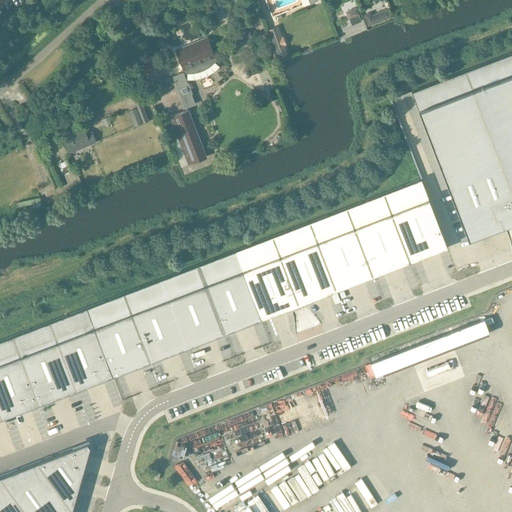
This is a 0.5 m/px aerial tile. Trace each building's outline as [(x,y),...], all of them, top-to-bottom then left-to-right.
[(316,0),(265,0),(272,18),(316,0)] [(349,18),(352,25),(361,21),(356,8),(348,11),(346,14),(348,19),(349,18)] [(374,23),(372,16),(371,15),(368,14),(364,15),(368,25),(374,23)] [(280,38),(277,27),(269,30),(279,56),(286,54),(283,45),(285,44),(282,37),(280,38)] [(237,40),(251,40),(250,29),(237,29),(237,40)] [(216,61),(208,41),(202,44),(202,43),(185,50),(185,47),(176,51),(185,73),(186,73),(187,73),(189,73),(192,73),(195,73),(198,72),(200,71),(203,70),(206,69),(208,68),(210,66),(212,64),(214,62),(216,61)] [(511,52),(465,70),(511,192),(511,52)] [(511,192),(465,70),(411,91),(468,239),(503,225),(504,225),(511,222),(511,192)] [(149,121),(143,106),(141,100),(135,102),(137,108),(129,112),(134,126),(149,121)] [(206,157),(188,110),(171,117),(188,164),(206,157)] [(95,142),(91,132),(86,134),(84,130),(63,138),(68,150),(75,148),(76,150),(95,142)] [(77,189),(65,161),(60,163),(71,191),(77,189)] [(261,318),(447,247),(421,178),(235,250),(86,307),(112,375),(261,318)] [(75,390),(112,375),(86,308),(49,322),(12,336),(0,340),(0,418),(1,418),(39,404),(75,390)] [(375,372),(491,336),(486,322),(371,358),(375,372)] [(0,475),(0,511),(71,511),(90,446),(87,442),(0,475)]
